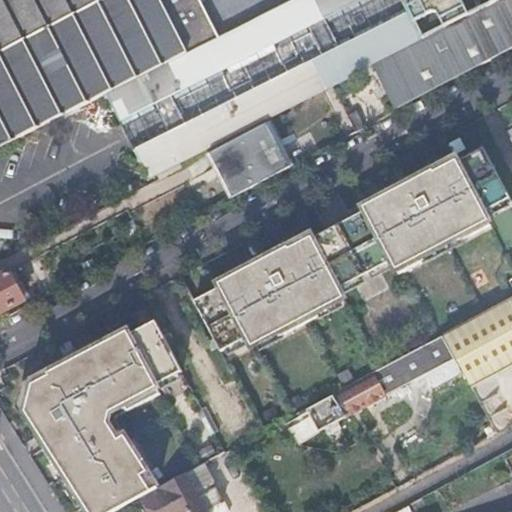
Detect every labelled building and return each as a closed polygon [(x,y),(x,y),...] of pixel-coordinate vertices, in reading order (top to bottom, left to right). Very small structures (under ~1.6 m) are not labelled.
[(0,45),(90,0),(21,0),(0,11),(0,45)] [(0,0),(0,11),(21,0),(0,0)] [(0,139),(217,31),(200,0),(90,0),(0,45),(0,139)] [(511,0),(291,0),(219,36),(118,87),(159,170),(323,88),(333,83),(372,63),(396,108),(401,106),(511,47),(511,0)] [(217,31),(0,139),(0,146),(118,87),(219,36),(217,31)] [(336,89),(357,129),(366,125),(345,85),(336,89)] [(335,86),(325,91),(348,134),(357,129),(336,89),(335,86)] [(269,125),(208,155),(231,199),(291,169),(269,125)] [(511,211),(511,199),(488,152),(466,165),(463,157),(359,210),(366,221),(347,229),(375,284),(396,275),(400,284),(501,231),(496,223),(511,211)] [(369,281),(342,231),(324,244),(319,234),(216,286),(222,296),(199,305),(228,358),(247,345),(256,358),(356,307),(348,293),(369,281)] [(10,255),(0,260),(0,310),(26,298),(23,293),(11,269),(15,266),(10,255)] [(11,269),(23,293),(28,290),(15,266),(11,269)] [(511,295),(489,308),(511,348),(511,295)] [(182,370),(156,320),(129,334),(128,330),(112,338),(110,334),(77,351),(80,355),(48,372),(50,374),(27,387),(25,405),(50,444),(46,446),(77,493),(80,491),(93,511),(112,511),(146,493),(159,487),(126,435),(120,439),(109,421),(111,411),(125,404),(129,410),(161,393),(156,384),(182,370)] [(443,333),(309,405),(322,429),(455,357),(443,333)] [(119,415),(129,410),(125,404),(111,411),(109,421),(120,439),(126,435),(117,420),(119,415)] [(159,487),(146,493),(156,511),(208,511),(207,510),(225,501),(218,486),(200,496),(197,492),(215,482),(204,462),(159,487)] [(207,510),(208,511),(229,511),(231,511),(225,501),(207,510)]
